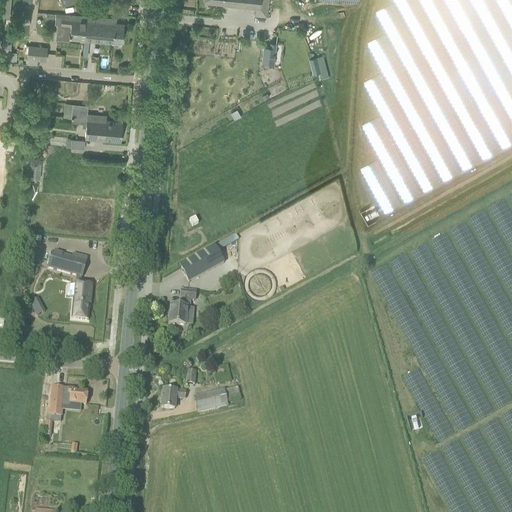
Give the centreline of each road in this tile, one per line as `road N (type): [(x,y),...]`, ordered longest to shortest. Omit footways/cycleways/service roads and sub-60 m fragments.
road 1 (tertiary): [(123,367),(158,0)]
road 2 (tertiary): [(111,511),(123,367)]
road 3 (unclassified): [(0,355),(123,367)]
